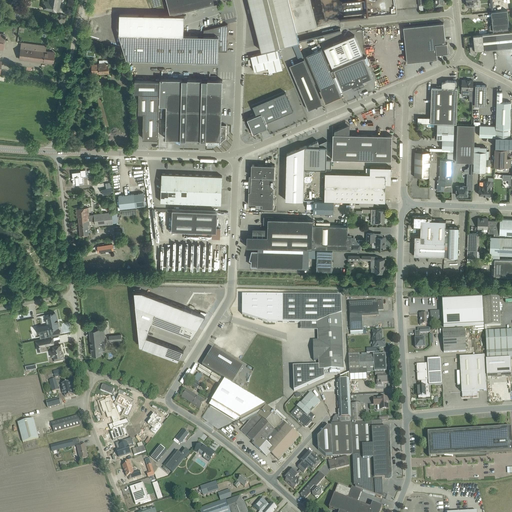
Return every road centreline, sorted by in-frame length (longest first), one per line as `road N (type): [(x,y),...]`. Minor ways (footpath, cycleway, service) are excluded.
road 1 (unclassified): [(165,403),(230,295),(235,155)]
road 2 (unclassified): [(405,416),(402,203)]
road 3 (unclassified): [(235,155),(405,83)]
road 4 (unclassified): [(57,151),(235,155)]
road 5 (unknown): [(302,34),(456,14)]
road 6 (unclassified): [(235,155),(237,0)]
road 7 (unclassified): [(57,151),(83,0)]
road 8 (unclassified): [(73,295),(57,151)]
road 9 (unclassified): [(123,511),(86,411),(95,374)]
road 10 (unclassified): [(271,480),(165,403)]
road 11 (unclassified): [(402,203),(405,83)]
